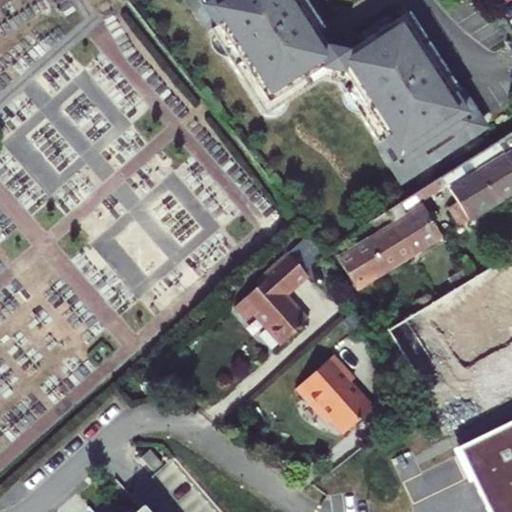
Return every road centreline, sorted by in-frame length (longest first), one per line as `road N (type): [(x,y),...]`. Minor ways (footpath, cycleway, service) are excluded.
road 1 (residential): [(24,511),(124,429),(160,420),(193,433),(305,511)]
road 2 (unknown): [(193,433),(342,305)]
